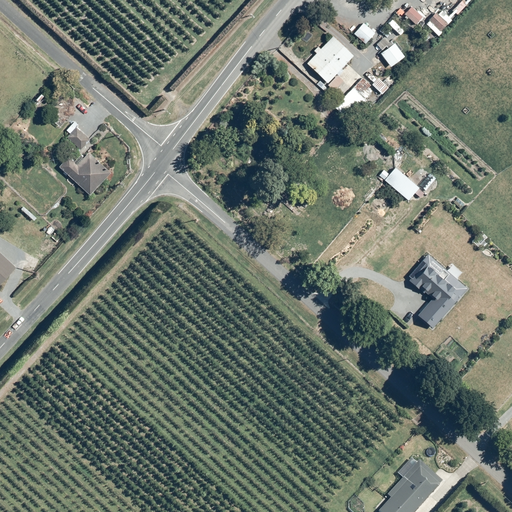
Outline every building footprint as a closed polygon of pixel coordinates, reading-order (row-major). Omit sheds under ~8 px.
[(412,4),(403,14),(415,24),(423,15),(412,4)] [(452,20),(440,9),(427,24),(439,35),(452,20)] [(375,32),(363,22),(354,32),(367,43),(375,32)] [(333,35),(305,64),(332,90),(342,80),(336,73),(354,55),(333,35)] [(405,57),(395,43),(381,52),(391,66),(405,57)] [(378,77),(371,84),(381,93),(388,86),(378,77)] [(372,90),(362,79),(332,107),(345,120),(365,101),(363,99),(372,90)] [(317,107),(290,81),(281,90),(282,91),(271,103),(287,119),(298,107),(308,116),(317,107)] [(75,126),(65,137),(81,151),(91,140),(75,126)] [(68,156),(58,166),(89,195),(110,172),(90,153),(78,165),(68,156)] [(420,188),(395,166),(384,179),(409,200),(420,188)] [(427,172),(417,183),(421,187),(416,193),(422,198),(437,181),(427,172)] [(0,285),(16,267),(0,252),(0,285)] [(434,298),(419,315),(435,328),(469,287),(431,256),(412,280),(434,298)] [(419,461),(376,509),(380,511),(414,511),(442,481),(419,461)]
